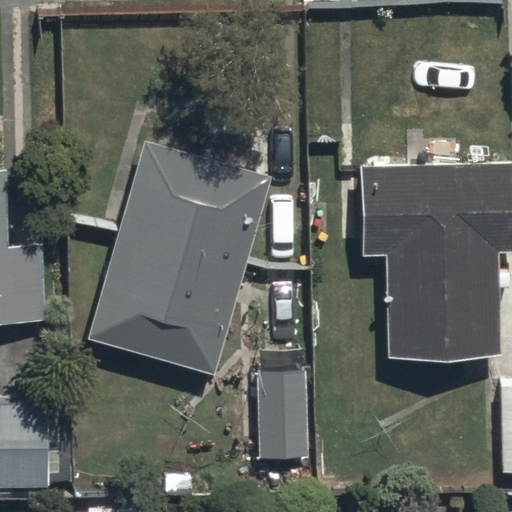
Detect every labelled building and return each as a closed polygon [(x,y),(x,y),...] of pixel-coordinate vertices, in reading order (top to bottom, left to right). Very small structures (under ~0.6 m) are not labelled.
[(137,122),(75,328),(205,367),(267,161),(137,122)] [(511,226),(511,144),(353,146),(354,240),(380,240),(381,336),(492,335),(491,239),(511,238),(511,226)] [(0,310),(41,310),(39,226),(0,227),(0,310)] [(252,356),(253,452),(300,452),(299,356),(252,356)] [(511,372),(493,373),(495,463),(511,462),(511,372)] [(0,388),(0,475),(40,476),(39,388),(0,388)] [(457,444),(423,445),(425,498),(461,497),(460,459),(457,459),(457,444)]
